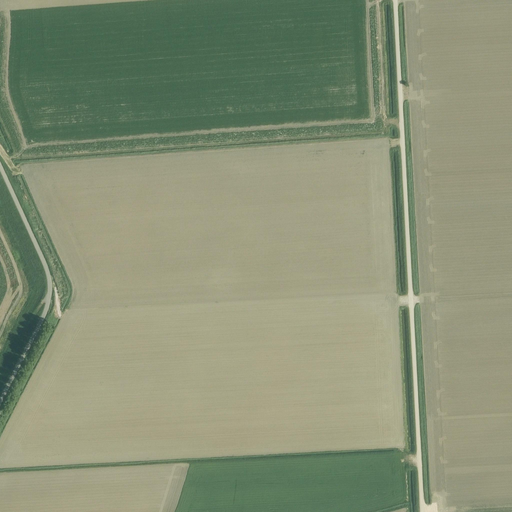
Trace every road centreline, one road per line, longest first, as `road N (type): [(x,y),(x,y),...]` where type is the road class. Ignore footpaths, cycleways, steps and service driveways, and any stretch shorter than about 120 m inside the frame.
road 1 (unclassified): [(422,511),(395,0)]
road 2 (unclassified): [(0,395),(48,287),(0,164)]
